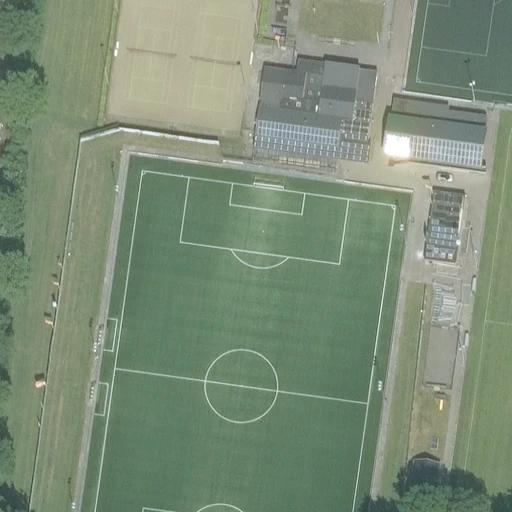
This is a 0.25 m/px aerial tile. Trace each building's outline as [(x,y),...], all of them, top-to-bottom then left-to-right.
[(0,29),(0,49),(8,50),(11,30),(0,29)] [(366,162),(373,107),(369,106),(370,99),(374,100),(378,75),(326,68),(327,66),(295,61),(293,75),(265,72),(256,148),(366,162)] [(487,119),(443,113),(444,109),(394,102),(387,158),(434,164),(434,169),(479,175),(487,119)] [(466,199),(434,195),(425,263),(457,268),(466,199)] [(414,463),(410,495),(436,499),(441,467),(414,463)]
